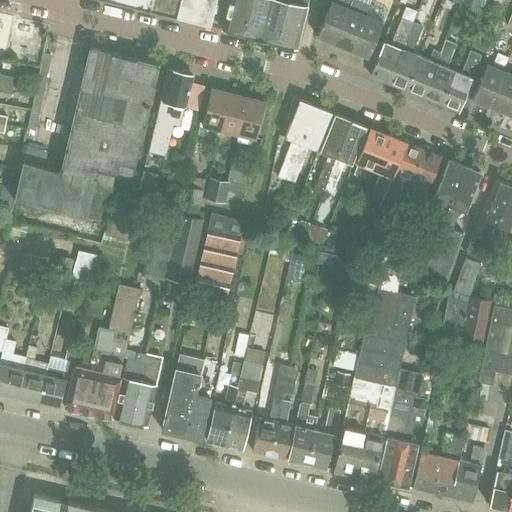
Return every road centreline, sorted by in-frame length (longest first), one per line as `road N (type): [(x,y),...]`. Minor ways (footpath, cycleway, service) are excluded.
road 1 (residential): [(511,158),(300,74),(35,0)]
road 2 (unclassified): [(382,511),(0,418)]
